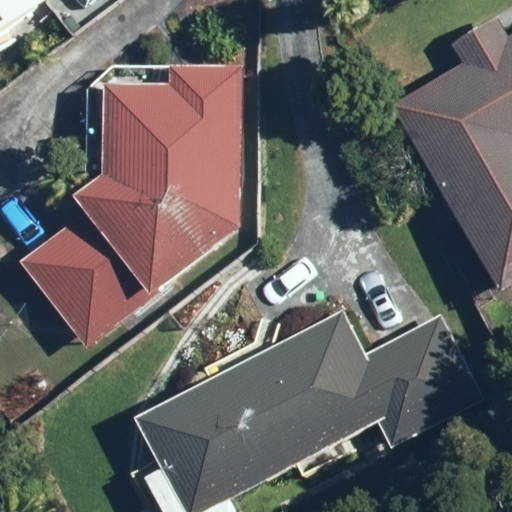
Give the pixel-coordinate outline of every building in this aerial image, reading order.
[(0,0),(0,30),(42,0),(0,0)] [(211,38),(244,39),(245,19),(212,19),(211,38)] [(471,261),(454,271),(474,304),(511,281),(511,31),(501,38),(489,19),(445,46),(455,63),(382,107),(428,183),(413,193),(432,225),(444,217),(471,261)] [(60,195),(76,218),(14,262),(76,350),(150,298),(143,288),(235,223),(234,68),(161,68),(161,86),(91,87),(91,174),(60,195)] [(151,465),(127,477),(144,511),(226,511),(221,500),(370,423),(382,447),(475,399),(432,316),(358,355),(336,311),(127,419),(151,465)]
